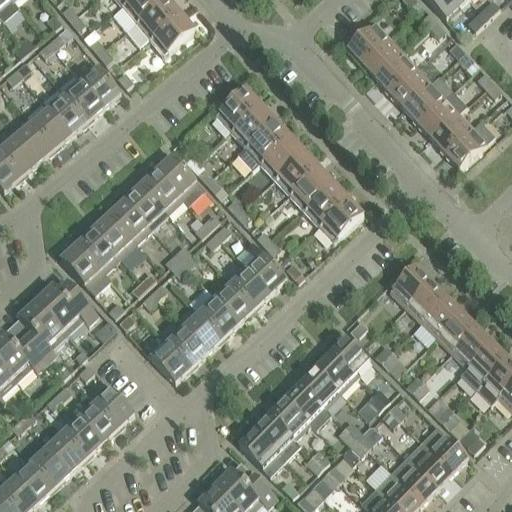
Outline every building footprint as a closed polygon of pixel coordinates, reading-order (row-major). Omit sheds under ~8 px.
[(21,16),(14,9),(14,8),(7,0),(0,0),(0,24),(2,27),(4,30),(21,16)] [(24,0),(7,0),(14,8),(24,0)] [(111,0),(123,14),(139,0),(111,0)] [(127,38),(168,4),(164,0),(139,0),(123,14),(114,22),(127,38)] [(407,0),(402,5),(403,6),(412,15),(419,9),(410,0),(407,0)] [(421,0),(447,28),(476,0),(421,0)] [(141,55),(150,47),(182,21),(168,4),(127,38),(141,55)] [(501,16),(493,7),(487,13),(495,21),(501,16)] [(70,13),(63,19),(71,29),(78,23),(70,13)] [(495,21),(487,13),(481,19),(489,27),(495,21)] [(489,27),(481,19),(474,25),(482,33),(489,27)] [(438,30),(430,20),(423,27),(431,36),(438,30)] [(165,64),(196,38),(182,21),(150,47),(165,64)] [(55,23),(48,29),(56,38),(63,32),(55,23)] [(79,38),(86,32),(78,23),(71,29),(79,38)] [(482,33),(474,25),(468,31),(476,39),(482,33)] [(391,46),(377,30),(349,56),(363,72),(391,46)] [(431,36),(440,45),(447,39),(438,30),(431,36)] [(65,50),(59,43),(50,50),(56,58),(65,50)] [(36,54),(29,45),(22,51),(29,60),(36,54)] [(98,46),(91,52),(99,62),(106,56),(98,46)] [(405,61),(391,46),(363,72),(377,87),(405,61)] [(40,59),(46,66),(56,58),(50,50),(40,59)] [(466,60),(457,50),(450,57),(459,66),(466,60)] [(14,57),(22,66),(29,60),(22,51),(14,57)] [(107,72),(114,65),(106,56),(99,62),(107,72)] [(459,66),(467,76),(475,69),(466,60),(459,66)] [(419,76),(405,61),(377,87),(391,102),(419,76)] [(32,77),(26,70),(17,78),(23,85),(32,77)] [(122,102),(96,72),(79,86),(105,117),(122,102)] [(419,76),(391,102),(405,117),(433,91),(419,76)] [(7,86),(13,94),(23,85),(17,78),(7,86)] [(134,90),(126,80),(119,86),(127,96),(134,90)] [(485,80),(478,87),(487,96),(494,90),(485,80)] [(433,91),(405,117),(419,131),(454,99),(440,84),(433,91)] [(105,117),(79,86),(63,100),(89,130),(105,117)] [(487,96),(495,105),(502,99),(494,90),(487,96)] [(246,95),(216,123),(231,140),(262,112),(246,95)] [(419,131),(433,147),(460,121),(468,114),(454,99),(446,106),(419,131)] [(46,114),(72,144),(89,130),(63,100),(46,114)] [(246,156),(276,127),(262,112),(231,140),(246,156)] [(72,144),(46,114),(30,127),(55,158),(72,144)] [(474,136),(460,121),(433,147),(446,162),(474,136)] [(13,141),(39,172),(55,158),(30,127),(13,141)] [(246,156),(238,162),(253,179),(261,171),(291,143),(276,127),(246,156)] [(482,129),(474,136),(446,162),(461,177),(488,151),(496,145),(482,129)] [(39,172),(13,141),(0,152),(0,159),(22,186),(39,172)] [(275,187),(306,159),(291,143),(261,171),(275,187)] [(186,168),(193,162),(184,153),(177,159),(186,168)] [(0,194),(5,200),(22,186),(0,159),(0,194)] [(306,159),(275,187),(290,203),(320,175),(306,159)] [(206,199),(173,163),(157,178),(190,214),(206,199)] [(320,175),(290,203),(305,219),(335,191),(320,175)] [(205,176),(198,182),(207,192),(214,185),(205,176)] [(190,214),(157,178),(141,193),(168,222),(184,208),(190,214)] [(215,201),(223,194),(214,185),(207,192),(215,201)] [(319,234),(349,206),(335,191),(305,219),(319,234)] [(168,222),(141,193),(125,208),(153,237),(168,222)] [(334,251),(365,223),(349,206),(319,234),(334,251)] [(235,207),(228,214),(236,223),(243,217),(235,207)] [(153,237),(125,208),(109,222),(137,252),(153,237)] [(245,232),(252,226),(243,217),(236,223),(245,232)] [(137,252),(109,222),(94,237),(121,266),(137,252)] [(220,229),(214,222),(205,230),(211,237),(220,229)] [(195,239),(202,246),(211,237),(205,230),(195,239)] [(231,240),(225,233),(216,242),(222,249),(231,240)] [(121,266),(94,237),(78,252),(105,281),(121,266)] [(264,239),(257,246),(266,255),(273,249),(264,239)] [(206,250),(213,257),(222,249),(216,242),(206,250)] [(274,264),(281,258),(273,249),(266,255),(274,264)] [(288,287),(253,250),(237,265),(272,303),(288,287)] [(88,296),(95,304),(112,289),(105,281),(78,252),(61,267),(88,296)] [(184,253),(175,261),(182,269),(191,260),(184,253)] [(188,276),(198,268),(191,260),(182,269),(188,276)] [(175,261),(166,270),(172,278),(182,269),(175,261)] [(237,265),(244,273),(229,288),(256,317),(272,303),(237,265)] [(179,285),(188,276),(182,269),(172,278),(179,285)] [(299,290),(305,284),(294,271),(287,277),(299,290)] [(416,274),(391,299),(407,315),(432,289),(416,274)] [(157,288),(150,281),(141,289),(148,296),(157,288)] [(256,317),(229,288),(213,302),(240,332),(256,317)] [(132,298),(138,305),(148,296),(141,289),(132,298)] [(447,304),(432,289),(407,315),(422,330),(447,304)] [(59,298),(54,293),(37,309),(69,343),(86,328),(89,332),(99,323),(68,290),(59,298)] [(168,299),(162,292),(152,300),(159,307),(168,299)] [(206,296),(190,310),(197,317),(224,347),(240,332),(213,302),(212,303),(206,296)] [(143,309),(150,316),(159,307),(152,300),(143,309)] [(463,320),(447,304),(422,330),(437,345),(463,320)] [(74,348),(69,343),(37,309),(20,325),(25,330),(17,338),(48,371),(57,363),(53,358),(67,346),(71,351),(74,348)] [(115,326),(125,317),(118,310),(108,319),(115,326)] [(224,347),(197,317),(181,332),(208,361),(224,347)] [(478,335),(463,320),(437,345),(453,360),(478,335)] [(136,329),(129,321),(120,330),(127,337),(136,329)] [(357,346),(368,334),(362,328),(351,340),(357,346)] [(208,361),(181,332),(165,347),(192,376),(208,361)] [(493,350),(478,335),(453,360),(468,375),(493,350)] [(8,345),(3,340),(0,343),(0,370),(18,391),(35,376),(38,380),(48,371),(17,338),(8,345)] [(372,370),(347,345),(331,360),(357,386),(372,370)] [(165,347),(149,362),(176,391),(192,376),(165,347)] [(461,383),(476,398),(509,365),(493,350),(461,383)] [(393,359),(387,353),(376,364),(382,370),(393,359)] [(382,370),(388,376),(399,365),(393,359),(382,370)] [(357,386),(331,360),(316,376),(342,401),(357,386)] [(476,398),(492,413),(499,406),(511,392),(511,368),(509,365),(476,398)] [(0,415),(6,410),(2,406),(18,391),(0,370),(0,415)] [(89,372),(80,381),(86,388),(96,379),(89,372)] [(342,401),(316,376),(301,391),(326,416),(342,401)] [(424,389),(418,383),(406,395),(413,401),(424,389)] [(413,401),(419,407),(430,395),(424,389),(413,401)] [(135,422),(106,390),(90,405),(95,411),(119,437),(135,422)] [(326,416),(301,391),(286,406),(311,432),(326,416)] [(511,392),(499,406),(511,418),(511,392)] [(72,401),(66,394),(57,402),(64,409),(72,401)] [(385,413),(391,407),(379,396),(374,402),(385,413)] [(47,411),(54,418),(64,409),(57,402),(47,411)] [(374,402),(367,408),(379,420),(385,413),(374,402)] [(311,432),(286,406),(270,422),(296,447),(311,432)] [(119,437),(95,411),(79,426),(103,452),(119,437)] [(401,429),(407,423),(395,412),(389,418),(401,429)] [(455,420),(449,414),(437,425),(443,431),(455,420)] [(37,425),(31,418),(21,427),(28,434),(37,425)] [(389,418),(383,424),(395,435),(401,429),(389,418)] [(443,431),(449,437),(461,426),(455,420),(443,431)] [(296,447),(270,422),(255,437),(281,462),(296,447)] [(103,452),(79,426),(64,441),(88,467),(103,452)] [(12,435),(19,442),(28,434),(21,427),(12,435)] [(353,428),(346,435),(357,446),(364,440),(353,428)] [(469,466),(445,441),(438,434),(422,450),(454,481),(469,466)] [(346,435),(339,442),(350,453),(357,446),(346,435)] [(271,484),(286,468),(281,462),(255,437),(239,453),(271,484)] [(368,457),(374,451),(364,440),(357,446),(368,457)] [(88,467),(64,441),(48,455),(72,481),(88,467)] [(486,451),(479,444),(468,456),(475,462),(486,451)] [(361,464),(368,457),(357,446),(350,453),(361,464)] [(439,497),(454,481),(422,450),(407,465),(439,497)] [(9,459),(3,452),(0,454),(0,467),(0,468),(9,459)] [(72,481),(48,455),(32,470),(56,496),(72,481)] [(324,475),(330,469),(319,458),(313,464),(324,475)] [(313,464),(307,470),(318,481),(324,475),(313,464)] [(423,511),(439,497),(407,465),(392,481),(423,511)] [(56,496),(32,470),(16,485),(40,511),(56,496)] [(340,490),(346,484),(335,473),(329,479),(340,490)] [(237,482),(232,477),(216,494),(233,511),(264,511),(265,511),(272,511),(278,506),(246,474),(237,482)] [(329,479),(323,485),(334,497),(340,490),(329,479)] [(392,511),(423,511),(392,481),(377,496),(392,511)] [(38,511),(40,511),(16,485),(0,499),(11,511),(38,511)] [(293,506),(300,500),(288,489),(282,495),(293,506)] [(199,511),(200,511),(233,511),(216,494),(199,511)] [(314,494),(304,504),(298,510),(299,511),(318,511),(325,505),(314,494)] [(392,511),(377,496),(361,511),(392,511)] [(0,499),(0,511),(11,511),(0,499)]
